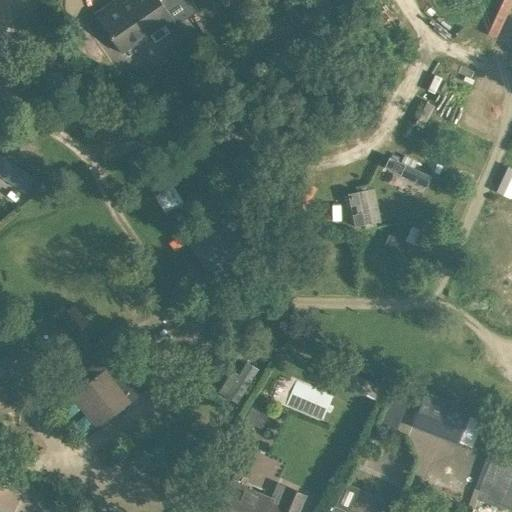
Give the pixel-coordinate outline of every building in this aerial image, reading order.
[(121,53),(171,19),(176,26),(197,12),(189,0),(135,0),(118,12),(112,5),(96,16),(103,27),(101,28),(105,34),(107,33),(111,39),(121,53)] [(249,0),(254,10),(264,5),(261,0),(249,0)] [(299,28),(286,2),(256,17),(259,23),(236,36),(246,55),(299,28)] [(349,120),(336,128),(341,137),(354,129),(349,120)] [(79,127),(77,138),(92,141),(94,131),(79,127)] [(0,129),(0,143),(16,156),(23,147),(0,129)] [(385,168),(426,188),(431,177),(389,158),(385,168)] [(14,165),(4,180),(25,194),(35,179),(14,165)] [(511,169),(508,167),(496,192),(510,199),(511,195),(511,169)] [(161,191),(168,209),(185,203),(178,184),(161,191)] [(357,193),(348,195),(355,227),(364,225),(357,193)] [(208,227),(221,217),(214,207),(201,216),(208,227)] [(198,246),(225,287),(254,268),(226,227),(198,246)] [(412,228),(406,241),(430,252),(436,239),(412,228)] [(402,241),(388,236),(384,245),(398,251),(402,241)] [(319,282),(352,283),(352,256),(320,256),(319,282)] [(52,272),(58,293),(80,286),(73,265),(52,272)] [(23,384),(28,371),(13,353),(0,364),(0,394),(15,380),(23,384)] [(130,400),(150,385),(127,356),(109,369),(101,359),(86,371),(93,379),(70,396),(96,429),(131,402),(130,400)] [(250,360),(241,372),(236,369),(224,387),(243,399),(263,368),(250,360)] [(463,387),(467,377),(445,370),(442,381),(463,387)] [(391,394),(372,384),(352,373),(345,385),(384,406),(391,394)] [(396,392),(384,420),(399,427),(411,399),(396,392)] [(437,438),(451,406),(424,396),(412,428),(437,438)] [(267,414),(265,413),(270,405),(257,397),(244,421),(258,429),(267,414)] [(457,446),(470,413),(451,406),(437,438),(457,446)] [(511,459),(493,453),(477,501),(508,511),(510,511),(511,507),(511,459)] [(298,511),(305,497),(278,485),(271,501),(245,489),(247,485),(233,479),(218,511),(298,511)]
